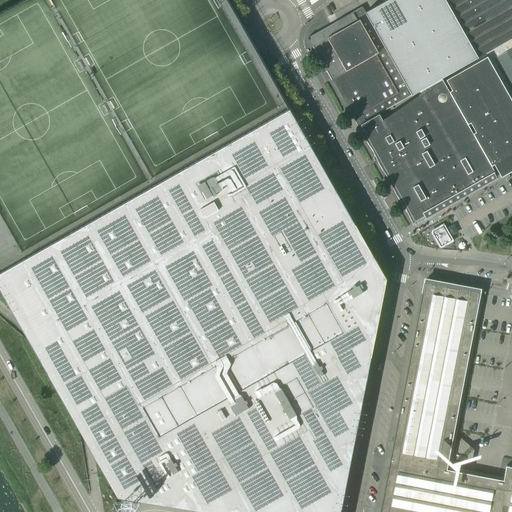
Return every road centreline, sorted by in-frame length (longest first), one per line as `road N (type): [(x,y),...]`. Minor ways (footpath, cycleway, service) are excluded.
road 1 (unclassified): [(253,31),(0,173)]
road 2 (residential): [(401,259),(281,38)]
road 3 (unclassified): [(0,355),(89,511)]
road 4 (residential): [(374,402),(401,259)]
